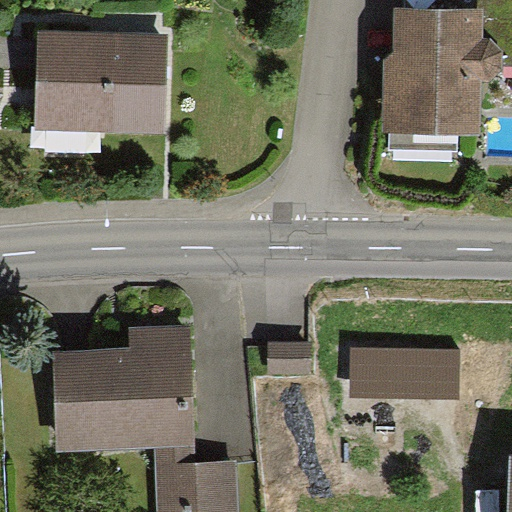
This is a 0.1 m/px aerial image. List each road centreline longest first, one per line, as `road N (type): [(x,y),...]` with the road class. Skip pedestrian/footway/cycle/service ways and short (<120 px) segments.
road 1 (tertiary): [(0,257),(309,249)]
road 2 (residential): [(309,249),(338,0)]
road 3 (tertiary): [(309,249),(511,252)]
